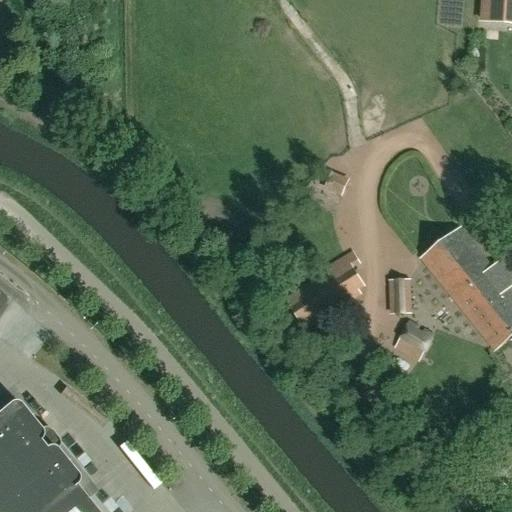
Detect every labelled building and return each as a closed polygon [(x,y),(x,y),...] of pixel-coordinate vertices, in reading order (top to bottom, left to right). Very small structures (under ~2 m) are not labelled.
[(511,23),(511,0),(484,0),(482,21),(511,23)] [(343,197),(350,179),(332,172),(324,189),(343,197)] [(511,344),(511,294),(507,288),(511,284),(511,273),(501,260),(491,268),(460,229),(422,259),(495,351),(509,340),(511,344)] [(358,292),(365,287),(350,262),(298,294),(316,323),(361,296),(358,292)] [(390,281),(391,313),(409,313),(408,281),(390,281)] [(410,323),(397,348),(420,360),(433,335),(410,323)] [(10,403),(0,411),(0,511),(98,511),(76,485),(77,484),(78,483),(79,481),(79,480),(79,478),(79,477),(78,475),(78,474),(57,449),(56,448),(55,447),(54,447),(52,447),(51,447),(49,447),(48,447),(47,448),(41,441),(42,440),(43,438),(44,437),(44,436),(44,434),(44,432),(21,405),(20,404),(19,403),(18,402),(16,402),(15,402),(13,402),(12,402),(10,403)]
